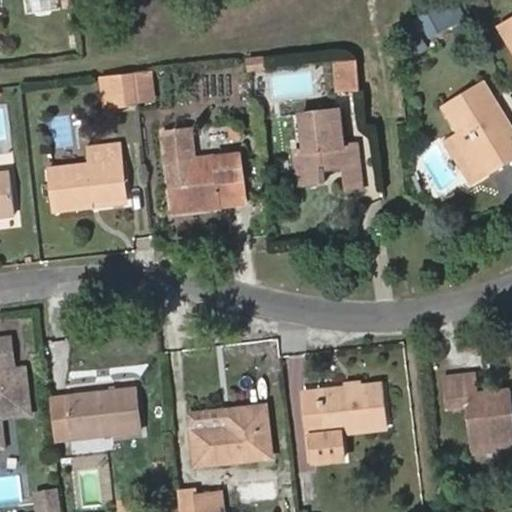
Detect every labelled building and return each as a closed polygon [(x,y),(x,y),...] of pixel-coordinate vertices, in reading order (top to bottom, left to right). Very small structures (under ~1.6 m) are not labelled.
[(54,0),(27,0),(27,9),(54,10),(54,0)] [(329,91),(352,88),(349,59),(325,61),(329,91)] [(106,104),(132,102),(128,71),(103,74),(106,104)] [(511,128),(482,79),(479,81),(511,135),(511,128)] [(511,158),(511,135),(479,81),(440,103),(456,131),(464,126),(469,135),(461,139),(483,175),(511,158)] [(350,141),(335,143),(331,106),(293,110),(296,148),(286,149),(289,184),(318,181),(317,168),(338,165),(353,164),(350,141)] [(449,134),(477,179),(483,175),(461,139),(469,135),(464,126),(456,131),(449,134)] [(228,151),(189,155),(185,128),(155,130),(165,212),(235,204),(228,151)] [(86,198),(120,193),(115,144),(80,147),(81,162),(43,167),(49,209),(87,205),(86,198)] [(9,152),(0,153),(0,166),(11,165),(9,152)] [(341,189),(355,188),(353,164),(338,165),(341,189)] [(0,215),(10,214),(4,170),(0,170),(0,215)] [(87,205),(121,201),(120,193),(86,198),(87,205)] [(0,368),(12,367),(9,341),(0,342),(0,368)] [(26,383),(24,370),(9,371),(11,386),(26,383)] [(0,451),(3,452),(0,431),(0,421),(30,418),(26,383),(11,386),(9,371),(0,372),(0,451)] [(442,378),(445,409),(465,408),(464,396),(478,394),(476,375),(442,378)] [(108,383),(78,386),(79,395),(109,391),(108,383)] [(340,434),(387,429),(383,386),(361,388),(345,389),(318,392),(318,394),(322,425),(310,427),(313,465),(343,462),(340,434)] [(59,442),(138,433),(134,388),(109,391),(79,395),(53,398),(59,442)] [(495,446),(511,444),(511,409),(510,391),(478,394),(464,396),(465,408),(470,449),(495,446)] [(304,396),(308,427),(310,427),(322,425),(318,394),(304,396)] [(193,465),(269,457),(265,406),(227,410),(229,424),(189,428),(193,465)] [(227,410),(187,415),(189,428),(229,424),(227,410)] [(178,493),(180,511),(197,511),(196,497),(195,491),(178,493)] [(197,511),(226,511),(225,493),(196,497),(197,511)] [(54,495),(39,496),(41,511),(55,509),(54,495)]
